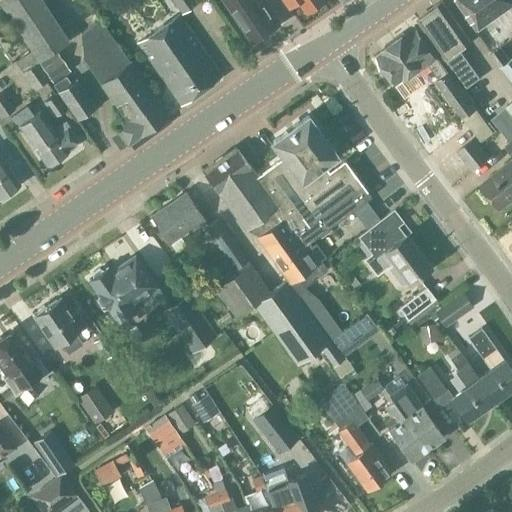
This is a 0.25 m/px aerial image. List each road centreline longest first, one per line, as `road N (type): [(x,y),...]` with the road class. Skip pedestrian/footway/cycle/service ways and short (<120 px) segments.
road 1 (primary): [(0,266),(326,46)]
road 2 (residential): [(511,295),(326,46)]
